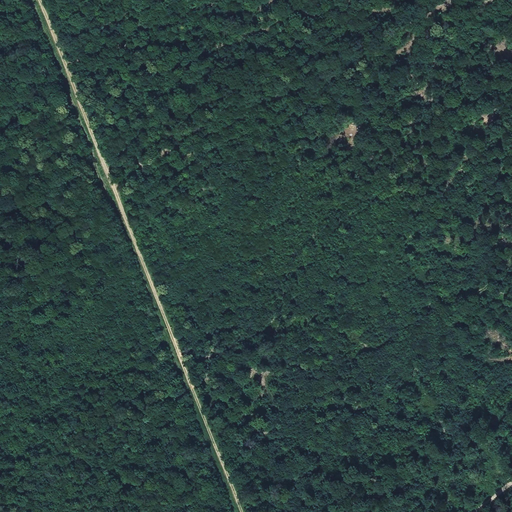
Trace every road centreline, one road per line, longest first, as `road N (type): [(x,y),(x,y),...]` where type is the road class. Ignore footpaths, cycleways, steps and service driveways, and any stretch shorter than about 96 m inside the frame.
road 1 (track): [(38,0),(239,511)]
road 2 (track): [(511,28),(113,186)]
road 3 (track): [(511,196),(473,176),(418,130),(365,77),(333,28),(242,0)]
